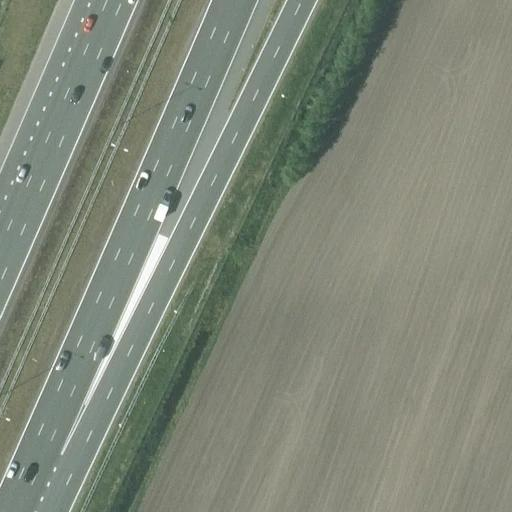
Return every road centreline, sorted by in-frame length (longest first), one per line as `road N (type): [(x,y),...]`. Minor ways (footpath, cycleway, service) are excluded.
road 1 (motorway): [(41,446),(180,245),(302,0)]
road 2 (motorway): [(41,446),(235,0)]
road 3 (motorway): [(113,0),(0,259)]
